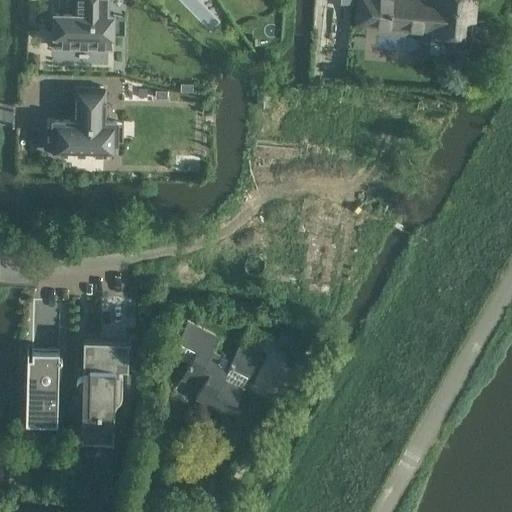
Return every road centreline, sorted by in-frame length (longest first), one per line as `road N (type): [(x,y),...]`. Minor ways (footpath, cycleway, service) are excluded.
road 1 (unclassified): [(385,511),(511,281)]
road 2 (residential): [(197,244),(87,269),(0,273)]
road 3 (track): [(349,193),(270,193),(232,233),(197,244)]
